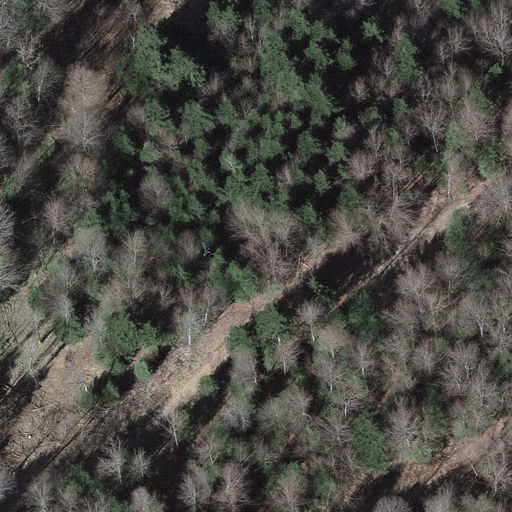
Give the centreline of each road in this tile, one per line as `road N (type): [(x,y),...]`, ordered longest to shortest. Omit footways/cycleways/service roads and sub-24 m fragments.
road 1 (track): [(0,486),(50,482),(90,460),(135,432),(265,312),(477,202),(511,194)]
road 2 (track): [(376,511),(457,462),(511,441)]
